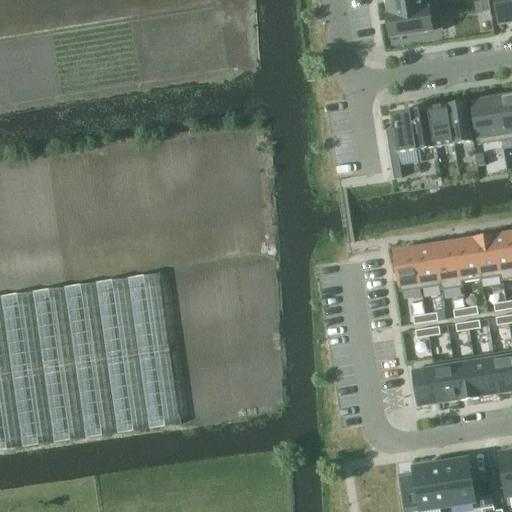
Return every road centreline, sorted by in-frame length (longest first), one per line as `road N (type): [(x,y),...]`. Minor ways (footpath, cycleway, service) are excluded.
road 1 (residential): [(351,269),(376,428),(394,444),(511,425)]
road 2 (residential): [(357,82),(511,58)]
